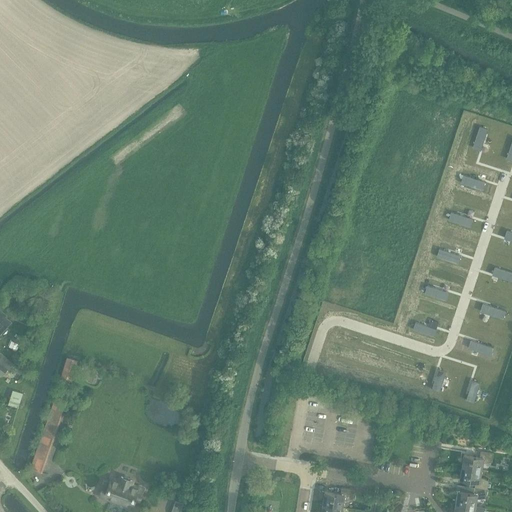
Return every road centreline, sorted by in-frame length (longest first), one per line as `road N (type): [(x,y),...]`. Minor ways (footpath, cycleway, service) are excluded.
road 1 (unclassified): [(239,458),(255,373),(363,0)]
road 2 (residential): [(505,174),(447,349),(332,323),(314,351),(289,467)]
road 3 (residential): [(308,470),(419,486),(425,443)]
